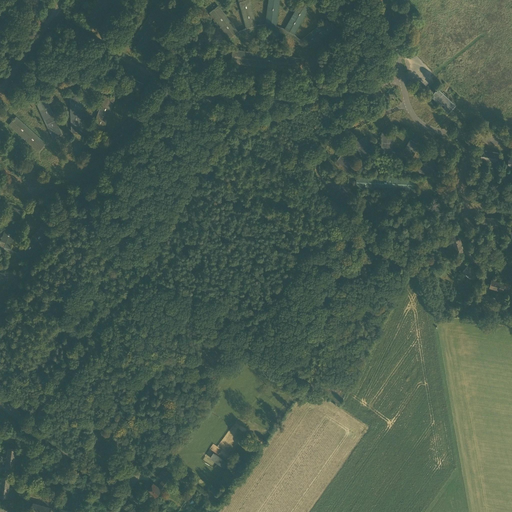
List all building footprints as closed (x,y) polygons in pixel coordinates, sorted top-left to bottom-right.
[(98,0),(85,20),(95,27),(113,0),(98,0)] [(256,25),(249,0),(238,0),(246,28),(256,25)] [(278,0),(268,0),(265,24),(276,26),(278,0)] [(301,0),(284,29),(294,34),(310,6),(301,0)] [(155,6),(131,41),(142,49),(167,14),(155,6)] [(238,32),(218,6),(209,12),(229,38),(232,36),(238,32)] [(326,20),(300,40),(305,46),(307,49),(333,28),(326,20)] [(285,33),(282,56),(285,56),(288,35),(292,37),(298,42),(302,48),(305,46),(300,40),(294,34),(284,29),(276,26),(265,24),(256,25),(246,28),(238,32),(232,36),(234,39),(240,35),(247,31),(257,28),(258,28),(254,53),(258,53),(261,28),(265,28),(275,29),(283,32),(285,33)] [(254,53),(232,50),(231,62),(273,68),(273,70),(278,70),(278,68),(292,70),(293,67),(299,68),(299,71),(301,59),(285,56),(282,56),(258,53),(254,53)] [(143,83),(137,80),(135,84),(132,83),(131,86),(140,91),(143,83)] [(455,105),(438,89),(433,94),(435,96),(432,98),(440,106),(443,103),(445,106),(443,108),(448,113),(455,105)] [(80,91),(69,92),(71,132),(82,131),(80,91)] [(105,95),(91,133),(101,136),(114,98),(105,95)] [(62,134),(45,98),(36,102),(53,138),(62,134)] [(136,111),(109,141),(117,148),(143,118),(136,111)] [(46,144),(16,117),(9,124),(39,152),(46,144)] [(393,134),(382,133),(381,151),(392,151),(393,134)] [(372,153),(364,137),(355,142),(363,158),(372,153)] [(419,145),(411,140),(401,155),(410,160),(419,145)] [(486,151),(481,150),(480,158),(488,160),(489,153),(486,152),(486,151)] [(410,160),(401,155),(392,151),(381,151),(372,153),(363,158),(362,158),(355,165),(351,170),(354,172),(358,167),(364,161),(371,158),(377,170),(376,176),(380,176),(380,170),(374,156),(381,154),(392,154),(399,157),(402,159),(401,177),(405,177),(405,161),(408,163),(414,169),(418,177),(421,175),(417,167),(410,160)] [(498,153),(492,152),(492,153),(489,153),(488,160),(497,161),(498,153)] [(355,165),(341,154),(335,163),(349,173),(351,170),(355,165)] [(461,156),(455,155),(449,187),(456,188),(461,156)] [(432,159),(417,167),(421,175),(422,177),(437,168),(432,159)] [(376,176),(357,175),(356,188),(406,191),(406,195),(414,195),(414,178),(405,177),(401,177),(380,176),(376,176)] [(13,207),(0,243),(0,245),(9,248),(23,211),(13,207)] [(487,217),(482,216),(480,225),(489,226),(490,219),(487,218),(487,217)] [(499,219),(493,218),(493,219),(490,219),(489,226),(497,228),(499,219)] [(52,231),(44,224),(17,253),(22,258),(25,260),(52,231)] [(460,231),(453,233),(455,240),(459,239),(458,236),(461,235),(460,231)] [(455,240),(453,241),(453,244),(452,244),(453,248),(455,248),(456,253),(463,251),(461,243),(460,239),(455,240)] [(0,248),(1,249),(1,266),(0,266),(0,269),(2,269),(2,272),(5,272),(4,250),(8,251),(16,256),(20,260),(22,258),(17,253),(9,248),(0,245),(0,248)] [(467,261),(464,259),(459,265),(464,269),(467,265),(465,263),(467,261)] [(464,269),(463,271),(465,273),(465,274),(468,276),(469,275),(473,279),(478,273),(471,268),(472,268),(468,264),(464,269)] [(0,269),(0,285),(22,284),(21,271),(5,272),(2,272),(2,269),(0,269)] [(505,283),(491,279),(491,281),(490,281),(490,283),(489,286),(502,290),(503,288),(504,286),(505,283)] [(267,371),(260,366),(257,371),(264,376),(267,371)] [(14,468),(16,450),(7,449),(5,467),(14,468)] [(213,453),(210,458),(238,478),(241,473),(213,453)] [(115,465),(105,458),(99,466),(109,473),(115,465)] [(172,475),(163,468),(157,476),(162,480),(159,483),(164,486),(172,475)] [(0,496),(8,497),(10,478),(1,477),(0,488),(0,496)] [(161,489),(153,483),(148,490),(156,496),(161,489)] [(49,511),(50,508),(33,503),(30,511),(49,511)]
